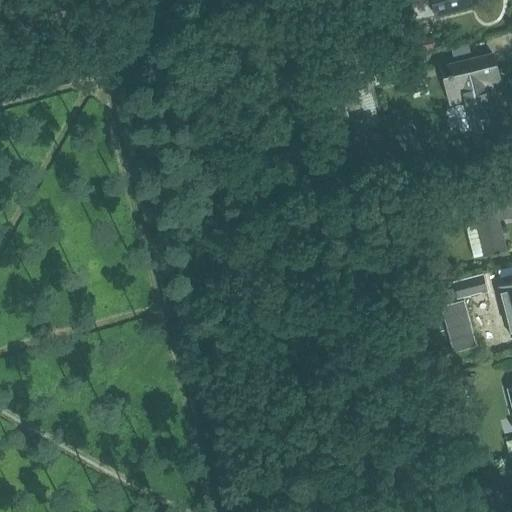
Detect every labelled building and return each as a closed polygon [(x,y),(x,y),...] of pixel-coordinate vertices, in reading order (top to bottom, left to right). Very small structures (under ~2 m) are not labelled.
[(432,0),(436,16),(472,7),(470,0),(432,0)] [(436,49),(434,37),(412,41),(414,53),(436,49)] [(469,45),(452,50),(454,60),(472,55),(469,45)] [(473,132),(484,129),(504,124),(496,92),(490,93),(488,86),(500,83),(493,54),(442,67),(451,103),(465,100),(473,132)] [(369,147),(348,153),(353,168),(358,169),(359,173),(368,170),(367,167),(374,164),(369,147)] [(395,162),(380,166),(384,179),(399,175),(395,162)] [(511,176),(503,178),(486,182),(488,190),(462,197),(470,227),(466,228),(474,258),(486,255),(486,256),(507,251),(498,216),(507,214),(508,217),(511,216),(511,176)] [(450,279),(445,259),(426,264),(430,284),(450,279)] [(471,279),(456,283),(460,297),(461,296),(486,290),(482,276),(471,279)] [(511,338),(511,282),(498,287),(511,338)] [(440,354),(423,358),(428,377),(445,373),(440,354)] [(476,390),(473,377),(464,379),(467,392),(476,390)]
